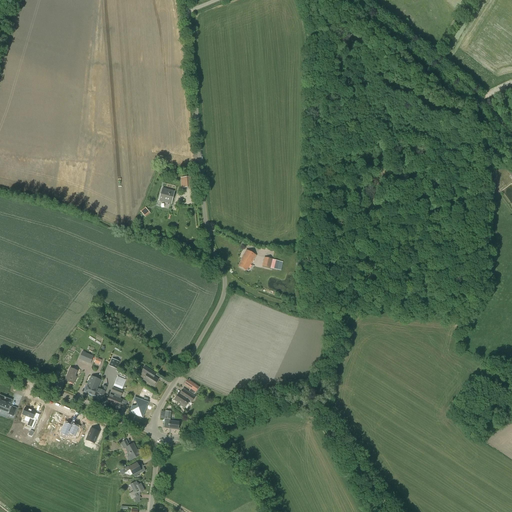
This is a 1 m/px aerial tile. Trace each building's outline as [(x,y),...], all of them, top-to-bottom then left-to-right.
[(398,24),(404,29),(409,23),(404,18),(398,24)] [(180,178),(181,188),(193,187),(192,177),(180,178)] [(159,201),(171,205),(175,192),(162,188),(159,201)] [(140,212),(145,217),(150,214),(145,208),(140,212)] [(238,266),(246,271),(250,264),(251,264),(256,256),(246,250),(243,257),(243,258),(238,266)] [(262,266),(277,270),(279,261),(272,260),(272,259),(264,257),(262,266)] [(93,357),(82,352),(79,359),(90,364),(93,357)] [(112,358),(110,365),(117,368),(120,361),(112,358)] [(146,375),(143,380),(153,386),(158,379),(149,374),(151,371),(145,367),(141,372),(146,375)] [(76,377),(75,376),(77,371),(70,368),(65,381),(73,384),(74,385),(74,384),(73,384),(76,377)] [(95,398),(96,397),(99,390),(97,390),(101,380),(91,376),(84,392),(95,397),(95,398)] [(126,380),(117,376),(114,386),(122,389),(126,380)] [(184,385),(195,392),(199,387),(187,380),(184,385)] [(96,397),(95,398),(101,401),(107,387),(103,386),(101,390),(99,389),(99,390),(96,397)] [(110,404),(115,406),(118,398),(119,399),(120,399),(123,392),(113,387),(107,402),(110,404)] [(184,397),(178,393),(174,400),(181,405),(180,406),(184,408),(189,401),(192,402),(195,397),(187,393),(185,397),(184,397)] [(0,394),(0,408),(1,409),(2,405),(10,409),(8,413),(13,416),(16,407),(12,405),(11,407),(9,406),(12,400),(0,394)] [(132,406),(129,412),(143,418),(149,402),(135,397),(134,400),(138,403),(136,408),(132,406)] [(118,398),(115,406),(118,407),(118,408),(123,410),(127,402),(120,399),(119,399),(118,398)] [(34,412),(24,408),(22,415),(25,416),(24,417),(27,419),(25,425),(31,428),(34,419),(31,417),(34,412)] [(162,411),(161,419),(164,420),(163,428),(178,430),(179,422),(170,421),(171,412),(162,411)] [(60,427),(57,433),(67,437),(72,425),(66,423),(63,428),(60,427)] [(72,425),(67,437),(76,441),(79,435),(77,435),(76,433),(78,428),(72,425)] [(97,434),(89,430),(85,442),(92,445),(97,434)] [(133,444),(129,446),(126,440),(120,443),(123,449),(125,448),(132,460),(140,456),(139,455),(141,454),(139,451),(138,452),(133,444)] [(137,464),(130,467),(133,474),(135,478),(138,476),(138,475),(145,471),(141,463),(137,464)] [(141,495),(140,493),(144,491),(141,484),(138,485),(136,482),(130,485),(133,492),(129,494),(132,499),(134,499),(135,502),(140,499),(141,499),(140,496),(141,495)]
